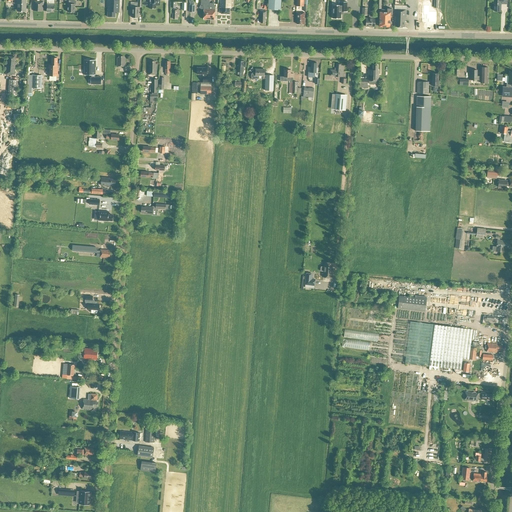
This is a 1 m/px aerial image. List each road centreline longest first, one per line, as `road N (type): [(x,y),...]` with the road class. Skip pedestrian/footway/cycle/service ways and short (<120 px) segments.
road 1 (tertiary): [(511,36),(0,24)]
road 2 (unclassified): [(101,511),(138,50)]
road 3 (residential): [(407,57),(138,50)]
road 4 (track): [(338,251),(353,55)]
road 5 (unclassified): [(488,511),(511,321)]
road 6 (residential): [(138,50),(0,47)]
